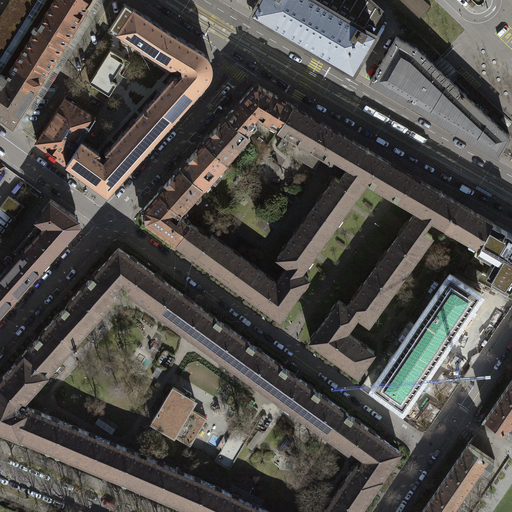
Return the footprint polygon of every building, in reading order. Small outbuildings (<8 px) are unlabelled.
[(10,0),(0,16),(0,115),(12,124),(90,0),(10,0)] [(104,0),(90,0),(12,124),(22,130),(104,0)] [(260,0),(253,12),(353,70),(375,34),(374,33),(316,0),(260,0)] [(316,0),(374,33),(383,19),(383,17),(383,15),(383,13),(382,12),(369,0),(316,0)] [(425,0),(400,0),(420,18),(432,5),(425,0)] [(153,55),(169,31),(157,24),(141,13),(126,3),(111,26),(153,55)] [(176,63),(189,44),(177,37),(169,31),(153,55),(172,66),(175,66),(176,63)] [(396,36),(370,80),(498,155),(500,153),(510,135),(418,48),(396,36)] [(176,63),(183,67),(182,69),(182,71),(183,72),(184,73),(179,78),(196,94),(208,80),(209,78),(210,76),(211,73),(212,69),(211,66),(211,63),(209,59),(207,57),(205,54),(202,52),(189,44),(176,63)] [(131,62),(111,49),(89,82),(109,95),(117,83),(127,89),(132,81),(122,75),(131,62)] [(174,76),(150,103),(171,122),(194,96),(196,94),(179,78),(177,76),(174,76)] [(259,113),(258,114),(263,118),(278,128),(293,105),(292,104),(291,102),(290,101),(288,100),(286,101),(283,99),(258,84),(254,85),(242,98),(259,113)] [(96,118),(65,98),(37,142),(66,163),(81,140),(96,118)] [(227,115),(247,133),(256,124),(256,122),(253,120),(258,114),(259,113),(242,98),(233,109),(231,109),(229,110),(228,112),(228,114),(227,115)] [(150,103),(125,131),(146,150),(166,127),(171,122),(150,103)] [(204,141),(227,161),(250,136),(247,133),(227,115),(222,121),(204,141)] [(146,150),(125,131),(106,152),(107,155),(108,156),(104,161),(103,161),(121,178),(138,159),(146,150)] [(66,163),(107,193),(121,178),(103,161),(104,161),(99,157),(100,156),(100,153),(81,140),(66,163)] [(193,153),(181,167),(204,187),(212,178),(215,181),(217,178),(218,179),(221,175),(217,172),(227,161),(204,141),(193,153)] [(204,187),(181,167),(170,178),(159,192),(181,212),(204,187)] [(181,212),(159,192),(155,195),(144,208),(145,220),(176,242),(190,222),(179,214),(181,212)] [(24,205),(15,198),(5,211),(15,218),(24,205)] [(37,233),(56,250),(63,242),(68,241),(68,237),(79,224),(79,218),(51,198),(36,219),(43,223),(43,227),(37,233)] [(511,233),(493,222),(479,246),(478,248),(479,249),(480,249),(495,258),(486,274),(511,288),(511,286),(511,233)] [(0,312),(56,250),(37,233),(0,275),(0,312)] [(93,276),(111,292),(122,281),(130,287),(144,267),(119,247),(93,276)] [(483,272),(469,264),(464,273),(477,281),(483,272)] [(157,311),(174,287),(144,267),(130,287),(127,290),(157,311)] [(451,275),(374,387),(403,406),(479,295),(451,275)] [(111,292),(93,276),(78,293),(100,314),(116,296),(111,292)] [(186,332),(203,308),(174,287),(157,311),(186,332)] [(100,314),(78,293),(51,323),(73,344),(100,314)] [(203,308),(186,332),(219,355),(236,332),(203,308)] [(73,344),(51,323),(24,353),(46,374),(73,344)] [(236,332),(219,355),(251,379),(268,356),(236,332)] [(46,374),(24,353),(0,379),(0,382),(11,392),(22,397),(25,398),(46,374)] [(284,403),(301,379),(268,356),(251,379),(284,403)] [(317,426),(334,403),(301,379),(284,403),(317,426)] [(511,379),(511,380),(486,418),(511,435),(511,434),(511,379)] [(11,392),(0,382),(0,427),(16,435),(26,410),(18,407),(18,405),(17,404),(17,403),(22,397),(11,392)] [(196,400),(173,387),(152,423),(190,445),(207,418),(191,408),(196,400)] [(352,447),(366,426),(334,403),(317,426),(349,450),(352,447)] [(53,450),(65,422),(27,407),(26,410),(16,435),(33,442),(53,450)] [(90,466),(102,438),(65,422),(53,450),(68,456),(90,466)] [(236,426),(215,461),(229,469),(250,435),(236,426)] [(359,464),(381,479),(400,451),(366,426),(352,447),(364,456),(359,464)] [(121,479),(133,451),(102,438),(90,466),(104,471),(121,479)] [(469,443),(443,481),(463,494),(476,475),(482,467),(488,471),(495,460),(489,456),(469,443)] [(159,494),(170,466),(133,451),(121,479),(137,485),(159,494)] [(337,492),(361,509),(381,479),(359,464),(357,462),(337,492)] [(195,510),(208,482),(170,466),(159,494),(176,502),(195,510)] [(450,511),(451,511),(463,494),(443,481),(422,511),(450,511)] [(239,511),(245,500),(208,482),(195,510),(199,511),(239,511)] [(358,511),(361,509),(337,492),(323,511),(358,511)] [(270,511),(245,500),(239,511),(270,511)]
